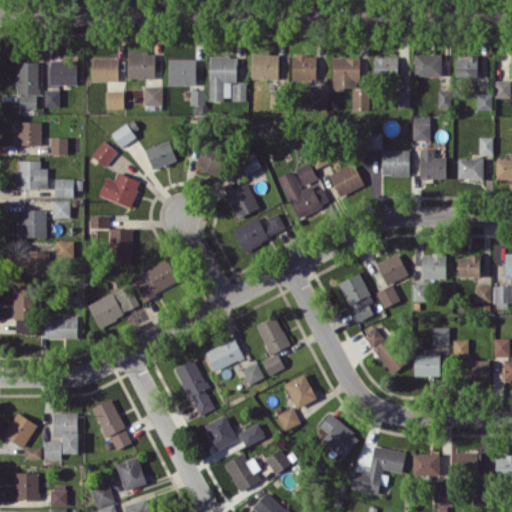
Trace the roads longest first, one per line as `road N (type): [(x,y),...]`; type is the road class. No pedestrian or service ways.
road 1 (residential): [(0,374),(87,371),(392,215),(511,215)]
road 2 (residential): [(511,15),(0,14)]
road 3 (residential): [(289,266),(350,383),(376,406),(409,415),(511,415)]
road 4 (residential): [(125,350),(212,511)]
